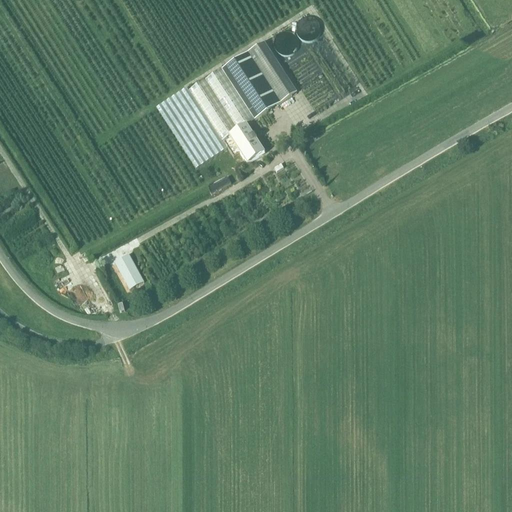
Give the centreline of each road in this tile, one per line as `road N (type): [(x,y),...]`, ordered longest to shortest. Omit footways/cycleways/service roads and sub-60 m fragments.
road 1 (unclassified): [(511,107),(124,332)]
road 2 (unclassified): [(124,332),(56,315),(29,295),(0,250)]
road 3 (unclassified): [(0,311),(28,335),(55,344),(85,348),(124,332)]
